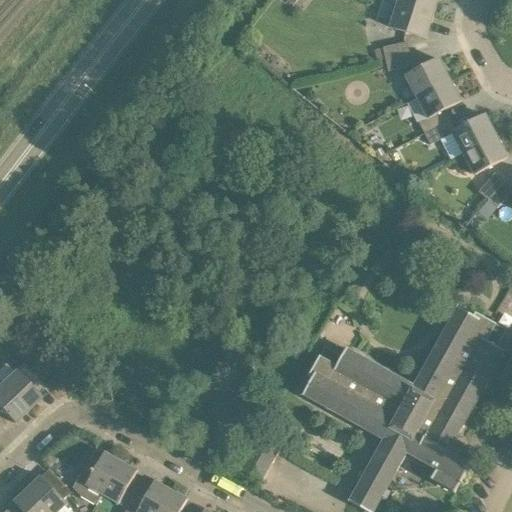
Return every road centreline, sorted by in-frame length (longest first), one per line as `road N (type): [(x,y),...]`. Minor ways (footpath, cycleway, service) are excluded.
road 1 (residential): [(0,480),(70,417),(91,419),(254,511)]
road 2 (secondary): [(149,0),(0,185)]
